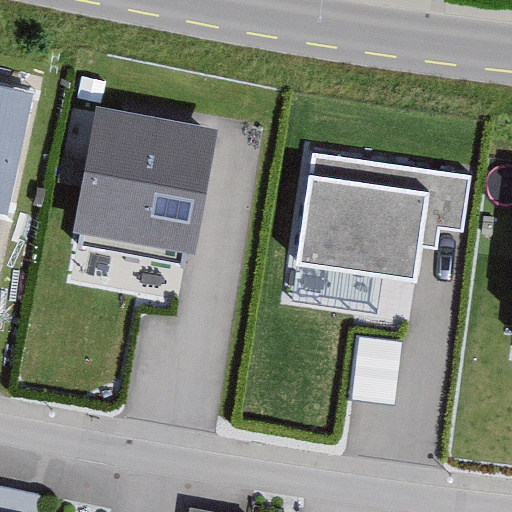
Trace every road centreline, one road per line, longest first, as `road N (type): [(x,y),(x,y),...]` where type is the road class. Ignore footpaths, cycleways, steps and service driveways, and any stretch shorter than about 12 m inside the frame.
road 1 (residential): [(0,426),(420,501),(511,510)]
road 2 (tertiary): [(202,0),(511,51)]
